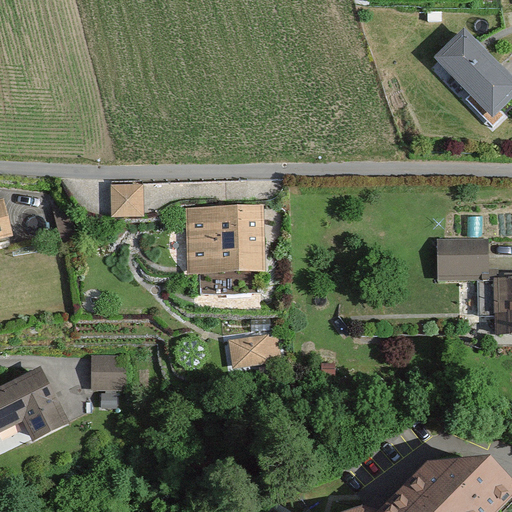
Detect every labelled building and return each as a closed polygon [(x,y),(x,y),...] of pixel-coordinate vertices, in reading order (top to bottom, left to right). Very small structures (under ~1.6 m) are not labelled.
[(511,96),(511,80),(462,30),(432,60),(490,118),(511,96)] [(140,184),(108,185),(109,217),(141,215),(140,184)] [(262,206),(184,207),(185,274),(263,272),(262,206)] [(487,237),(436,241),(439,281),(490,277),(487,237)] [(511,278),(493,279),(495,337),(511,336),(511,278)] [(232,363),(283,361),(282,334),(230,336),(232,363)] [(129,359),(93,359),(94,391),(129,391),(129,359)] [(40,369),(0,388),(0,432),(20,423),(30,443),(67,425),(40,369)] [(496,511),(511,497),(511,488),(479,460),(424,460),(379,511),(323,511),(303,507),(301,511),(496,511)]
